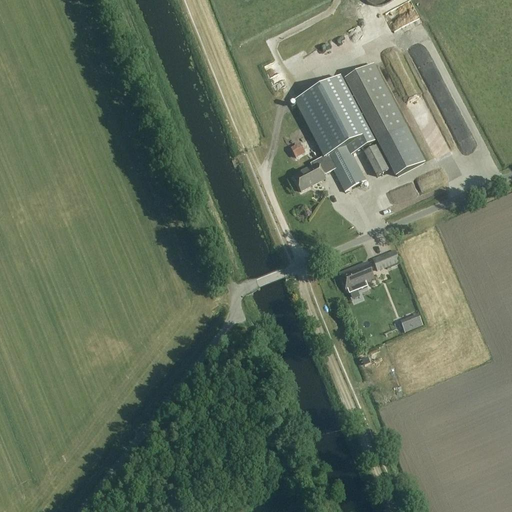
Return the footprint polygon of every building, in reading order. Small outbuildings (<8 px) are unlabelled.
[(379,24),(313,53),(318,64),(383,35),(383,33),(393,29),(390,22),(380,26),(379,24)] [(407,129),(374,66),(344,81),(377,144),(407,129)] [(366,183),(347,146),(354,142),(325,87),(297,102),(326,157),(311,165),(312,169),(293,179),(301,193),(325,181),(323,177),(333,172),(345,194),(366,183)] [(408,142),(400,143),(404,160),(412,158),(408,142)] [(378,145),(368,150),(363,153),(376,177),(391,169),(378,145)] [(261,148),(264,157),(270,154),(267,146),(261,148)] [(445,184),(439,170),(418,179),(424,193),(445,184)] [(394,204),(420,195),(415,183),(390,193),(394,204)] [(376,271),(399,263),(394,251),(372,260),(376,271)] [(409,264),(397,267),(400,277),(411,274),(409,264)] [(356,289),(373,282),(367,266),(340,276),(345,291),(356,287),(356,289)] [(418,316),(399,324),(404,335),(422,328),(418,316)] [(404,443),(410,441),(408,433),(402,434),(404,443)]
